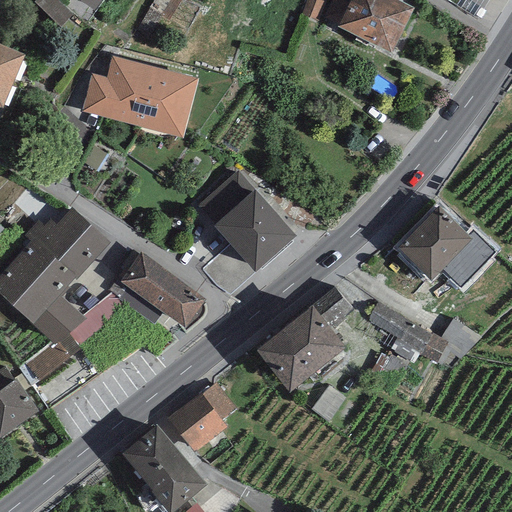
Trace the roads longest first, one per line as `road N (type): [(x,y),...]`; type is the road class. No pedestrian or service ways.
road 1 (tertiary): [(176,379),(389,198),(511,39)]
road 2 (residential): [(0,145),(219,301),(172,356),(176,379)]
road 3 (tertiary): [(10,511),(176,379)]
